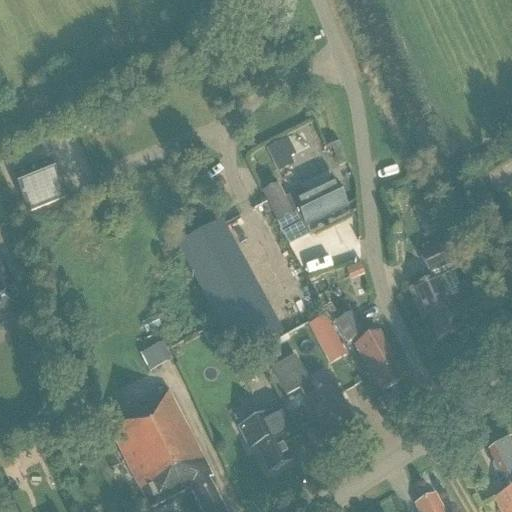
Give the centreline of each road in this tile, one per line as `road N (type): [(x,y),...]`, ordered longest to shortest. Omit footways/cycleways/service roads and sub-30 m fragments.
road 1 (unclassified): [(442,422),(380,294),(343,37),(326,0)]
road 2 (tertiary): [(308,511),(442,422)]
